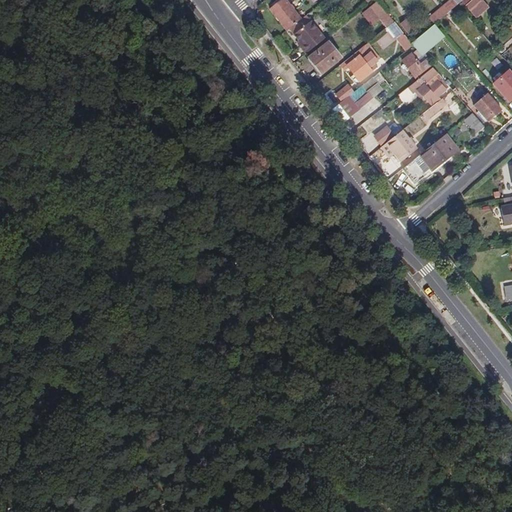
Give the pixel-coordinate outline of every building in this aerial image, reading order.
[(281,0),(271,8),(287,30),(290,27),(301,19),(285,0),(281,0)] [(448,0),(429,16),(435,24),(458,4),(455,0),(448,0)] [(475,20),(488,8),(481,0),(469,0),(463,6),(475,20)] [(379,19),(386,13),(377,2),(362,13),(371,25),(379,19)] [(395,21),(388,12),(386,13),(379,19),(386,28),(387,27),(395,21)] [(301,19),(290,27),(292,30),(308,16),(307,15),(301,19)] [(300,45),(306,53),(325,38),(308,16),(292,30),(300,40),(302,43),(300,45)] [(398,43),(407,37),(404,33),(395,21),(387,27),(397,39),(395,40),(398,43)] [(445,35),(435,24),(421,36),(431,48),(445,35)] [(383,49),(392,42),(387,34),(377,41),(383,49)] [(431,48),(421,36),(412,43),(413,45),(423,55),(431,48)] [(413,45),(412,43),(407,37),(398,43),(405,52),(413,45)] [(341,57),(328,42),(309,57),(322,73),(341,57)] [(364,45),(376,60),(379,58),(367,43),(364,45)] [(364,45),(344,61),(354,73),(350,77),(355,83),(375,68),(372,64),(376,60),(364,45)] [(433,67),(427,60),(421,65),(411,54),(402,62),(417,80),(426,73),(428,71),(433,67)] [(511,99),(511,73),(509,70),(495,83),(511,101),(511,99)] [(428,71),(426,73),(431,79),(425,84),(436,97),(444,90),(428,71)] [(431,79),(426,73),(417,80),(408,88),(413,94),(418,90),(429,103),(436,97),(425,84),(431,79)] [(336,95),(341,101),(349,96),(344,89),(336,95)] [(501,109),(488,94),(475,105),(488,120),(501,109)] [(340,104),(349,115),(359,108),(350,97),(340,104)] [(339,103),(332,109),(341,121),(349,115),(340,104),(339,103)] [(436,103),(425,112),(429,117),(440,108),(436,103)] [(368,117),(373,127),(385,122),(380,112),(368,117)] [(477,133),(485,126),(473,112),(464,118),(477,133)] [(400,131),(379,148),(388,159),(394,155),(400,162),(415,150),(400,131)] [(445,134),(402,167),(414,183),(457,150),(445,134)] [(381,136),(375,140),(380,145),(385,141),(381,136)] [(403,172),(396,176),(405,192),(412,188),(403,172)] [(505,223),(511,222),(511,202),(507,204),(501,205),(505,223)] [(511,285),(503,287),(505,298),(511,296),(511,285)]
